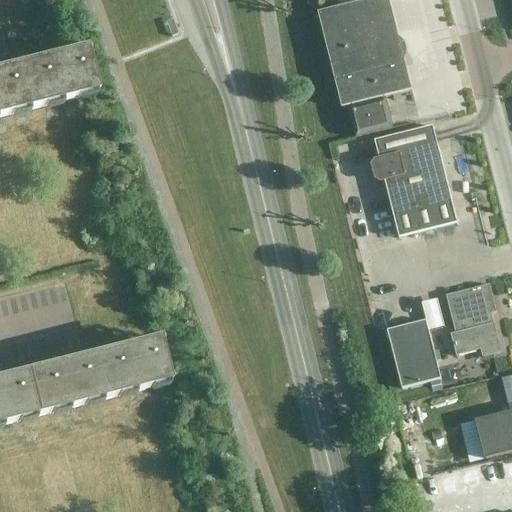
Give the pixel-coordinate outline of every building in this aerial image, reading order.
[(413,93),(389,0),(379,0),(319,15),(343,109),(350,107),(351,110),(350,110),(357,140),(394,130),(386,101),(386,102),(385,100),(413,93)] [(340,9),(337,0),(324,0),(328,12),(340,9)] [(436,137),(434,128),(375,143),(378,152),(380,162),(376,163),(373,167),(377,181),(381,183),(385,182),(394,217),(452,202),(436,137)] [(497,314),(490,286),(447,297),(456,335),(451,336),(457,358),(481,352),(483,359),(502,354),(495,325),(491,326),(488,316),(497,314)] [(427,322),(388,332),(403,390),(431,383),(441,381),(442,381),(427,322)] [(187,340),(0,378),(0,426),(196,387),(187,340)] [(444,391),(441,381),(431,383),(433,394),(444,391)] [(511,413),(460,427),(470,465),(489,460),(490,464),(501,461),(500,458),(511,454),(511,413)] [(444,428),(433,431),(442,466),(453,464),(444,428)]
